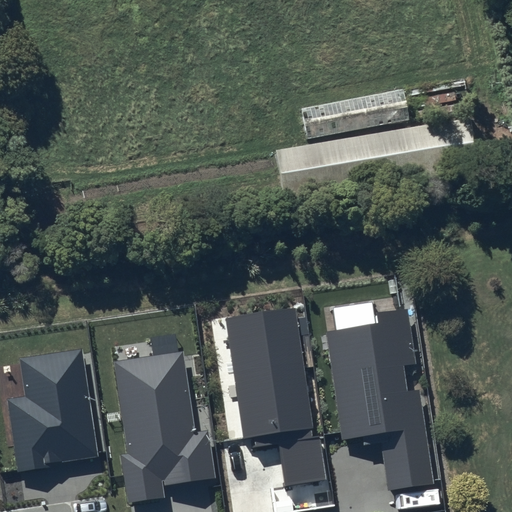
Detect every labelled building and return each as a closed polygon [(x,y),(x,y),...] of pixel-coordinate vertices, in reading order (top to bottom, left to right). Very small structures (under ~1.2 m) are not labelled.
[(472,107),(465,73),(298,105),(305,139),(472,107)] [(277,146),(76,179),(84,229),(285,197),(277,146)] [(294,308),(226,319),(244,438),(249,437),(251,450),(279,445),(285,486),(327,479),(320,437),(314,438),(294,308)] [(416,363),(407,310),(377,314),(379,323),(326,332),(342,440),(379,434),(388,491),(434,483),(419,389),(407,391),(403,365),(416,363)] [(82,349),(19,358),(24,395),(6,398),(17,471),(98,459),(82,349)] [(183,352),(114,362),(126,453),(121,454),(127,504),(164,498),(163,486),(216,478),(208,430),(195,432),(183,352)]
